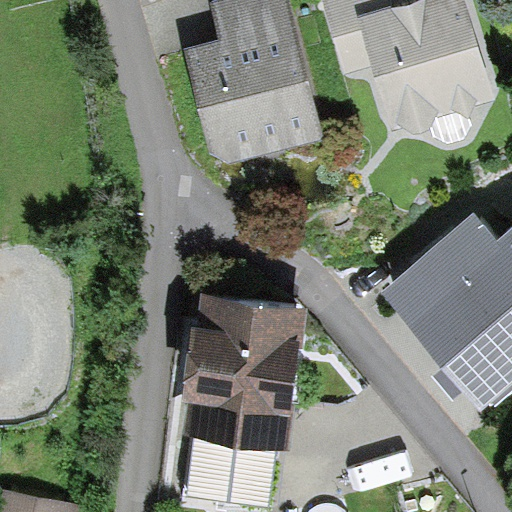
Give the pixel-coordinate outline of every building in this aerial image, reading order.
[(258,0),(221,10),(230,42),(191,52),(218,157),(308,133),(273,0),(258,0)] [(455,0),(435,0),(364,20),(392,117),(482,91),(455,0)] [(474,213),(383,289),(482,407),(511,382),(511,224),(495,238),(474,213)] [(292,313),(203,303),(190,419),(279,430),(292,313)] [(6,494),(3,511),(62,511),(63,503),(6,494)]
